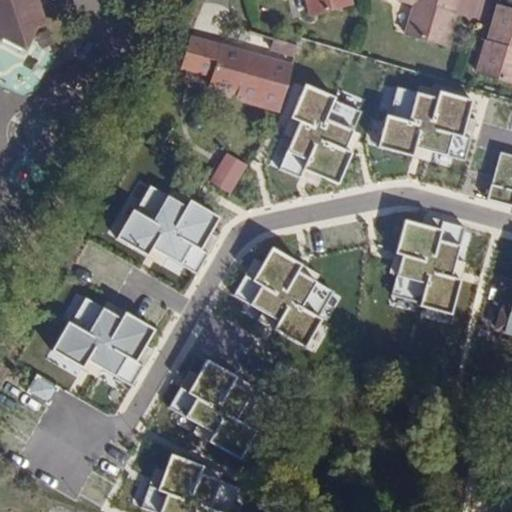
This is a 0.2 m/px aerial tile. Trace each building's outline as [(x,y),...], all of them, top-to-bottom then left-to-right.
[(0,0),(0,38),(2,38),(25,51),(38,28),(46,26),(37,0),(0,0)] [(303,0),(308,17),(347,7),(345,0),(303,0)] [(405,34),(443,46),(451,17),(444,16),(448,0),(403,0),(414,3),(405,34)] [(451,17),(457,1),(456,0),(448,0),(444,16),(451,17)] [(494,49),(505,8),(498,6),(486,47),(494,49)] [(511,10),(505,8),(494,49),(486,47),(477,77),(511,86),(511,10)] [(194,52),(208,28),(190,21),(175,51),(178,52),(191,57),(194,52)] [(271,34),(286,39),(290,30),(275,25),(271,34)] [(265,88),(279,57),(231,38),(208,28),(194,52),(191,57),(194,58),(189,70),(219,81),(223,72),(265,88)] [(177,82),(191,57),(178,52),(165,75),(177,82)] [(265,88),(223,72),(219,81),(216,86),(259,103),(265,88)] [(333,99),(301,86),(280,136),(289,140),(277,170),(316,186),(319,179),(337,186),(357,136),(351,134),(359,114),(332,103),(333,99)] [(384,114),(375,147),(427,162),(429,153),(461,162),(473,121),(465,119),(470,101),(419,86),(417,92),(396,87),(388,115),(384,114)] [(511,139),(508,138),(502,159),(511,161),(511,139)] [(232,167),(213,158),(205,177),(224,186),(232,167)] [(132,212),(115,243),(162,269),(167,261),(196,277),(217,240),(209,236),(219,220),(172,193),(168,199),(150,189),(135,214),(132,212)] [(419,307),(452,316),(466,264),(457,262),(466,230),(425,219),(422,227),(404,222),(391,274),(397,275),(392,296),(420,304),(419,307)] [(257,324),(302,353),(321,323),(318,321),(333,296),(315,285),(319,279),(273,251),(263,267),(256,262),(234,298),(262,316),(257,324)] [(68,325),(51,356),(98,382),(103,374),(132,390),(153,353),(146,349),(155,333),(108,306),(105,312),(86,302),(72,327),(68,325)] [(191,433),(237,462),(255,433),(252,430),(267,406),(249,394),(253,389),(207,360),(198,376),(191,372),(168,408),(196,425),(191,433)] [(84,397),(77,419),(104,428),(111,406),(84,397)] [(43,418),(28,448),(73,471),(88,442),(43,418)] [(232,511),(241,489),(221,482),(223,475),(173,457),(166,475),(159,472),(144,511),(232,511)]
